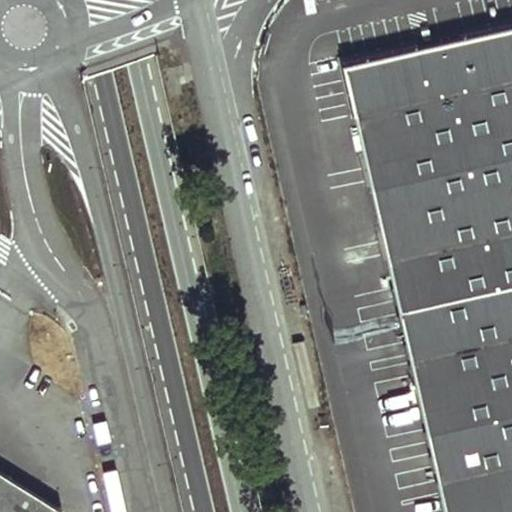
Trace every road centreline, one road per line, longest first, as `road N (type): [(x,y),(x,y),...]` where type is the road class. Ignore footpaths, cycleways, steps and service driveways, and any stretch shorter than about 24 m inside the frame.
road 1 (primary): [(243,511),(119,0)]
road 2 (primary): [(76,0),(200,511)]
road 3 (residential): [(316,511),(195,0)]
road 4 (residential): [(54,61),(94,185),(168,511)]
road 5 (residential): [(64,271),(97,329),(139,511)]
road 6 (residential): [(25,72),(19,143),(33,224),(64,271)]
road 7 (residential): [(67,43),(195,0)]
